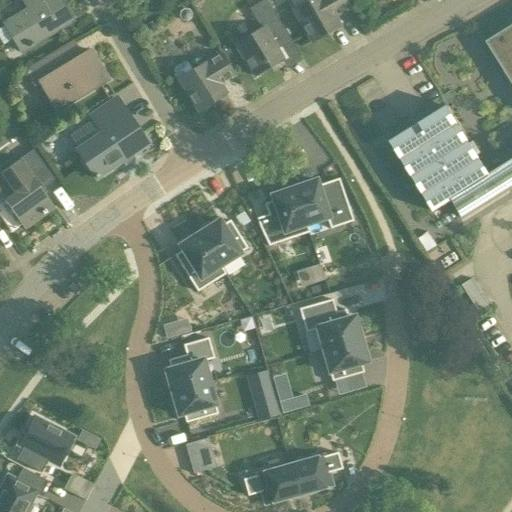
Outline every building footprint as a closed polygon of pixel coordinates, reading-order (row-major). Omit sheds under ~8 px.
[(20,51),(70,21),(58,0),(27,0),(31,6),(3,23),(20,51)] [(290,43),(277,21),(264,0),(248,10),(260,30),(235,45),(254,77),(282,60),(277,51),(290,43)] [(333,18),(347,10),(341,0),(311,0),(292,11),(310,44),(338,27),(333,18)] [(470,145),(446,107),(390,142),(434,213),(451,202),(463,220),(511,189),(511,26),(486,43),(511,84),(511,160),(489,175),(477,156),(481,154),(474,142),(470,145)] [(90,50),(65,65),(57,51),(25,70),(33,84),(39,81),(55,110),(107,80),(90,50)] [(219,85),(233,76),(219,55),(206,64),(205,62),(192,71),(187,64),(182,62),(174,68),(172,72),(197,111),(224,93),(219,85)] [(96,178),(146,144),(115,98),(89,115),(101,133),(77,150),(96,178)] [(53,209),(40,190),(53,180),(32,150),(1,172),(15,193),(3,201),(24,230),(53,209)] [(314,181),(289,189),(303,231),(328,223),(327,220),(334,218),(323,186),(317,189),(314,181)] [(267,205),(261,207),(271,239),(278,237),(279,239),(303,231),(289,189),(265,198),(267,205)] [(243,211),(234,216),(240,226),(249,221),(243,211)] [(218,221),(198,234),(219,267),(219,266),(239,254),(238,254),(246,249),(228,221),(221,226),(218,221)] [(181,251),(173,256),(196,292),(225,274),(219,266),(219,267),(198,234),(178,246),(181,251)] [(297,271),(303,289),(327,282),(321,263),(297,271)] [(342,312),(310,321),(312,328),(310,329),(317,354),(359,342),(352,317),(344,319),(342,312)] [(161,325),(165,339),(189,332),(185,318),(161,325)] [(359,342),(317,354),(324,379),(326,378),(328,385),(360,376),(358,369),(366,367),(359,342)] [(166,370),(159,372),(166,397),(208,385),(201,360),(198,360),(197,354),(164,363),(166,370)] [(208,385),(166,397),(173,422),(181,419),(183,426),(215,417),(213,410),(215,410),(208,385)] [(304,395),(291,399),(278,403),(281,414),(307,407),(304,395)] [(272,397),(252,403),(257,422),(278,417),(272,397)] [(20,438),(13,452),(57,475),(74,442),(31,419),(24,432),(25,433),(21,439),(20,438)] [(78,440),(96,447),(100,436),(82,429),(78,440)] [(210,450),(187,456),(192,474),(215,468),(210,450)] [(321,456),(286,466),(295,499),(330,489),(327,475),(339,472),(334,455),(322,459),(321,456)] [(252,478),(240,482),(244,499),(256,495),(260,509),(295,499),(286,466),(251,476),(252,478)] [(74,472),(65,487),(86,499),(95,484),(74,472)] [(6,476),(0,487),(0,511),(28,511),(39,493),(6,476)]
